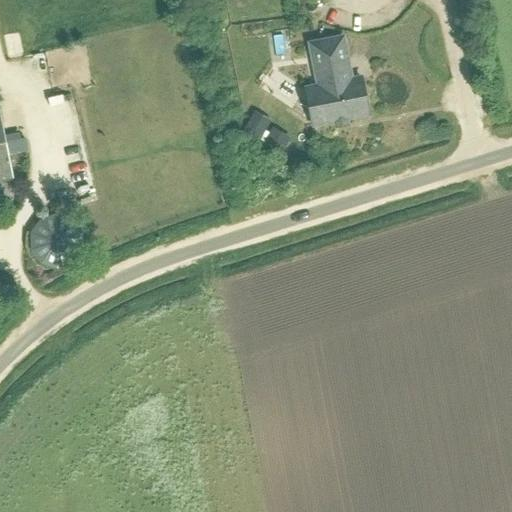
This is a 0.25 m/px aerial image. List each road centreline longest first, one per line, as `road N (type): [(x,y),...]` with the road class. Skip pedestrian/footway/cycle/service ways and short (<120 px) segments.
road 1 (unclassified): [(511,155),(146,267),(28,338),(0,367)]
road 2 (unknown): [(473,167),(434,0)]
